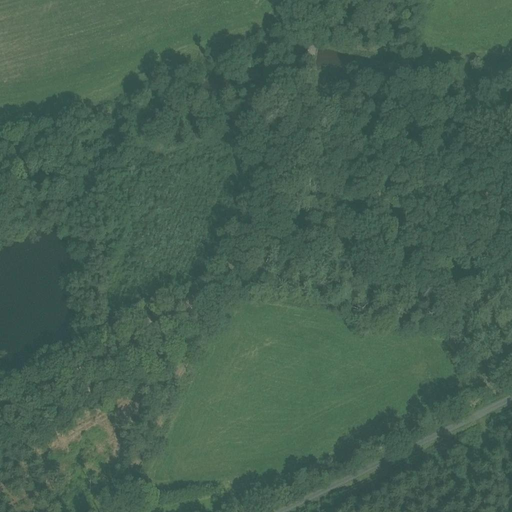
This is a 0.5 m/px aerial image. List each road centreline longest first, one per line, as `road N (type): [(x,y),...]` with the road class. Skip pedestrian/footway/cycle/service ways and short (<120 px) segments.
road 1 (track): [(119,511),(301,142),(308,73)]
road 2 (unclassified): [(511,396),(281,511)]
